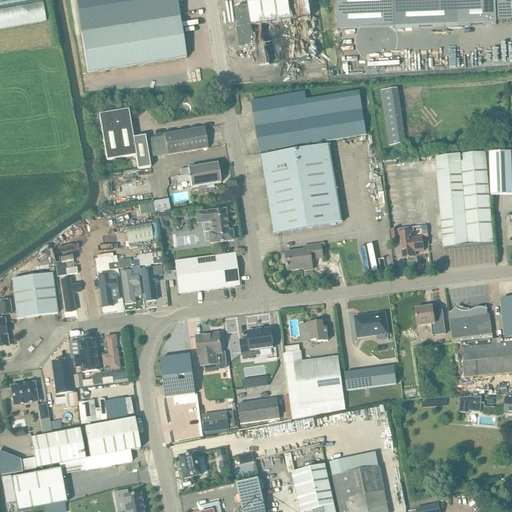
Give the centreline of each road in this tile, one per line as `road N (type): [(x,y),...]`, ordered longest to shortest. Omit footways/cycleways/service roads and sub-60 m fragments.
road 1 (unclassified): [(259,304),(212,0)]
road 2 (unclassified): [(259,304),(511,271)]
road 3 (unknown): [(384,511),(368,444),(340,426),(231,442)]
road 4 (unclassified): [(170,511),(146,371),(163,326)]
road 5 (unclassified): [(0,369),(30,364),(65,328),(132,320),(163,326)]
road 6 (unknown): [(368,39),(493,36),(511,20)]
